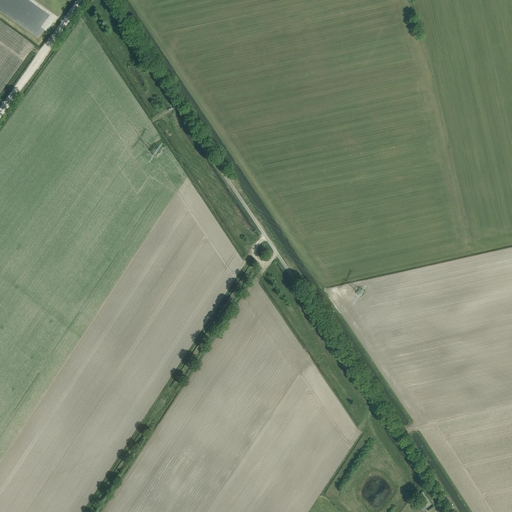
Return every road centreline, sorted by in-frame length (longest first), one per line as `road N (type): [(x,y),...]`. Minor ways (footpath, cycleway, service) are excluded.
road 1 (unclassified): [(449,511),(108,0)]
road 2 (unclassified): [(0,112),(80,0)]
